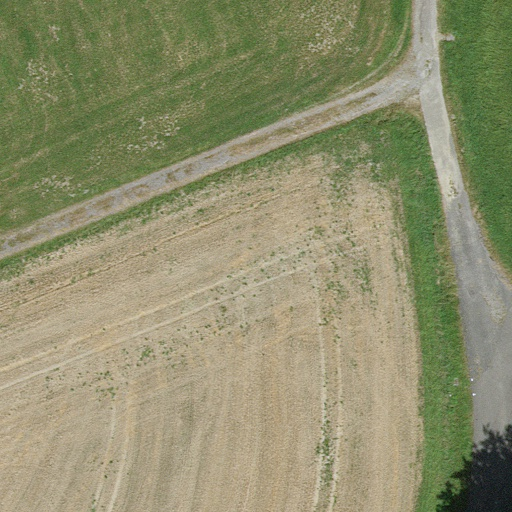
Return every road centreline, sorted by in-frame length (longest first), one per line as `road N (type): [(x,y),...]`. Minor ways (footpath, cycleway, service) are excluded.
road 1 (track): [(420,68),(0,242)]
road 2 (track): [(415,0),(420,68),(475,307),(511,396)]
